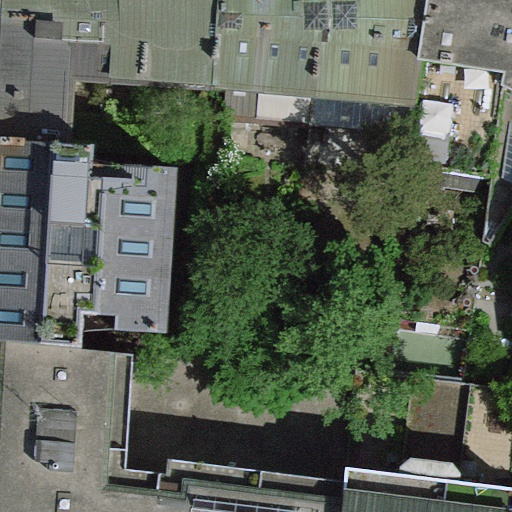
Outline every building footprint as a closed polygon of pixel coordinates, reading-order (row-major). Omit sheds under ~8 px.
[(1,0),(0,26),(0,142),(66,146),(68,116),(72,77),(204,86),(216,87),(222,0),(1,0)] [(331,0),(222,0),(216,87),(228,88),(316,96),(322,34),(332,34),(331,0)] [(431,0),(331,0),(332,34),(322,34),(316,96),(416,105),(422,63),(431,0)] [(511,63),(511,0),(431,0),(422,63),(511,74),(511,63)] [(508,89),(511,74),(422,63),(416,105),(413,133),(406,165),(494,177),(508,89)] [(201,124),(68,116),(66,146),(95,148),(209,156),(216,87),(204,86),(201,124)] [(224,116),(313,125),(316,96),(228,88),(224,116)] [(492,245),(511,210),(511,90),(508,89),(494,177),(486,241),(492,245)] [(413,133),(416,105),(316,96),(313,125),(413,133)] [(0,342),(83,350),(85,314),(118,315),(117,330),(163,333),(173,168),(127,166),(126,179),(93,178),(95,148),(66,146),(0,142),(0,342)] [(0,511),(157,511),(162,474),(126,470),(135,355),(83,350),(0,342),(0,511)] [(178,360),(135,355),(126,470),(162,474),(169,475),(170,460),(347,482),(349,466),(357,371),(179,350),(178,360)] [(349,466),(511,487),(511,389),(357,371),(349,466)] [(344,511),(347,482),(170,460),(169,475),(162,474),(157,511),(344,511)] [(511,511),(511,487),(349,466),(347,482),(344,511),(511,511)]
